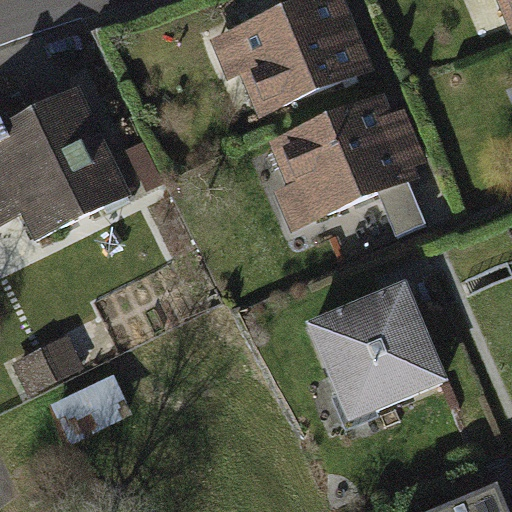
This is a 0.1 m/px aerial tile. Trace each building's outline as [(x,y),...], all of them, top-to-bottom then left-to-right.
[(329,0),(317,0),(203,48),(236,127),(361,75),(329,0)] [(511,0),(471,0),(489,41),(511,31),(511,0)] [(372,103),(254,152),(290,237),(408,188),(372,103)] [(60,107),(0,137),(0,227),(13,252),(110,202),(60,107)] [(383,300),(286,341),(326,436),(423,395),(383,300)] [(121,377),(58,405),(75,443),(138,415),(121,377)]
